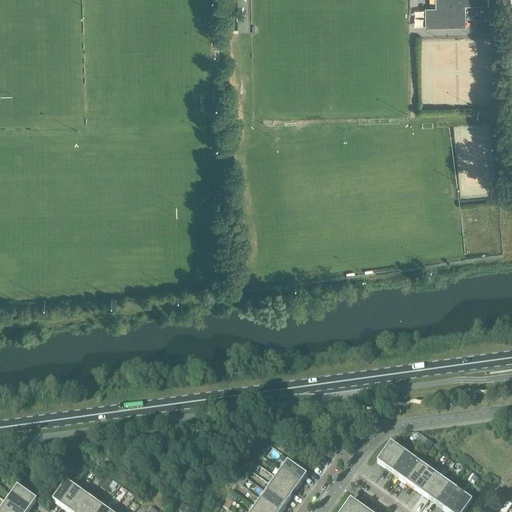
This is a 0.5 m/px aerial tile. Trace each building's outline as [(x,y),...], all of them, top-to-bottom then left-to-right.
[(465,5),(486,5),(486,0),(435,0),(436,7),(425,8),(426,28),(466,27),(465,5)] [(495,33),(495,17),(479,17),(479,33),(495,33)] [(390,447),(378,464),(386,470),(398,452),(390,447),(391,447),(390,447)] [(398,452),(386,470),(393,475),(405,457),(398,452)] [(405,457),(393,475),(400,480),(412,463),(405,457)] [(412,463),(400,480),(407,485),(420,468),(412,463)] [(254,464),(251,468),(257,472),(260,468),(254,464)] [(288,466),(283,473),(300,485),(305,478),(306,478),(305,477),(288,465),(288,466)] [(420,468),(407,485),(415,490),(427,473),(420,468)] [(283,473),(278,480),(295,493),(300,485),(283,473)] [(427,473),(415,490),(422,496),(434,478),(427,473)] [(434,478),(422,496),(429,501),(435,492),(442,484),(434,478)] [(278,480),(273,488),(290,500),(295,493),(278,480)] [(435,492),(429,501),(437,506),(446,492),(449,489),(442,484),(435,492)] [(66,485),(53,503),(54,503),(61,508),(73,491),(66,486),(66,485)] [(273,488),(267,495),(285,507),(290,500),(273,488)] [(446,492),(437,506),(444,511),(456,494),(449,489),(446,492)] [(18,491),(13,498),(30,510),(35,503),(36,503),(36,502),(34,501),(19,490),(18,491)] [(73,491),(61,508),(66,511),(69,511),(81,496),(73,491)] [(456,494),(444,511),(445,511),(454,511),(464,499),(456,494)] [(267,495),(262,502),(275,511),(281,511),(285,507),(267,495)] [(81,496),(69,511),(80,511),(88,501),(81,496)] [(13,498),(8,505),(17,511),(28,511),(30,510),(13,498)] [(464,499),(454,511),(466,511),(471,505),(471,504),(464,499)] [(88,501),(80,511),(91,511),(95,507),(88,501)] [(275,511),(262,502),(257,510),(260,511),(275,511)] [(350,503),(343,511),(355,511),(358,509),(350,503),(351,503),(350,503)] [(507,503),(502,510),(504,511),(506,511),(511,506),(507,503)]
